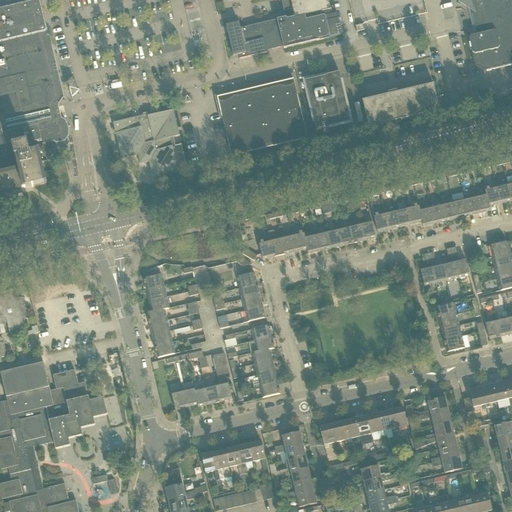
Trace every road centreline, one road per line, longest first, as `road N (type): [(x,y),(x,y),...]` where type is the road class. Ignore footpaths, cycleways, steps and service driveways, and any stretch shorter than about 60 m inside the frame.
road 1 (primary): [(113,222),(511,119)]
road 2 (residential): [(304,407),(278,280),(511,224)]
road 3 (unclassified): [(213,70),(233,74),(456,23)]
road 4 (tertiary): [(304,407),(511,357)]
road 5 (unclassified): [(90,156),(87,108),(213,70)]
road 6 (tertiary): [(153,442),(304,407)]
road 7 (tertiary): [(153,442),(120,299)]
